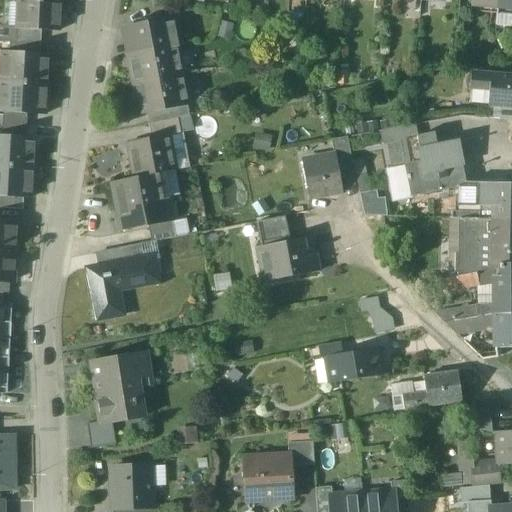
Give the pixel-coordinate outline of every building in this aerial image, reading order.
[(60,2),(17,0),(16,31),(40,32),(54,33),(58,33),(60,2)] [(497,0),(473,0),(472,7),(496,9),(497,0)] [(511,0),(497,0),(496,9),(511,10),(511,0)] [(492,25),(511,27),(511,14),(494,12),(492,25)] [(174,20),(158,23),(160,37),(163,37),(177,34),(174,20)] [(158,23),(130,29),(133,42),(160,37),(158,23)] [(40,32),(16,31),(15,42),(39,43),(40,32)] [(177,34),(163,37),(166,48),(175,46),(176,48),(179,47),(177,34)] [(160,37),(133,42),(135,54),(166,48),(163,37),(160,37)] [(15,42),(9,42),(9,55),(38,56),(39,43),(15,42)] [(135,54),(128,56),(134,85),(181,76),(176,48),(175,46),(166,48),(135,54)] [(9,55),(0,54),(0,83),(46,86),(47,57),(38,56),(9,55)] [(511,78),(470,75),(469,90),(489,91),(488,107),(493,107),(511,108),(511,78)] [(181,76),(134,85),(139,115),(146,114),(187,106),(181,76)] [(46,86),(0,83),(0,114),(2,114),(26,116),(44,116),(46,86)] [(187,106),(146,114),(148,125),(177,120),(189,117),(187,106)] [(511,108),(493,107),(492,119),(511,120),(511,108)] [(26,116),(2,114),(2,126),(26,127),(26,116)] [(177,120),(148,125),(150,139),(167,136),(167,137),(180,135),(177,120)] [(414,125),(379,132),(381,146),(388,145),(387,144),(417,138),(414,125)] [(26,127),(2,126),(1,138),(25,139),(26,127)] [(457,143),(436,147),(434,134),(417,138),(422,164),(424,171),(461,164),(457,143)] [(150,139),(127,144),(134,179),(162,174),(174,172),(167,137),(167,136),(150,139)] [(1,138),(0,137),(0,167),(32,169),(33,140),(25,139),(1,138)] [(346,138),(330,141),(334,161),(335,161),(336,168),(351,165),(346,138)] [(417,138),(387,144),(388,145),(393,171),(405,169),(404,167),(422,164),(417,138)] [(334,161),(301,167),(307,200),(341,194),(336,168),(335,161),(334,161)] [(461,164),(424,171),(422,164),(404,167),(405,169),(410,197),(455,188),(465,186),(461,164)] [(32,169),(0,167),(0,197),(22,199),(30,199),(32,169)] [(134,179),(111,184),(120,231),(147,226),(153,225),(153,223),(171,219),(162,174),(134,179)] [(465,186),(455,188),(455,219),(457,219),(478,219),(478,205),(475,205),(475,185),(465,186)] [(492,185),(475,185),(475,205),(478,205),(478,219),(478,220),(490,221),(492,185)] [(511,185),(492,185),(490,221),(511,221),(511,185)] [(376,211),(375,194),(361,194),(361,212),(376,211)] [(22,199),(0,197),(0,209),(22,211),(22,199)] [(284,218),(256,224),(259,244),(288,238),(284,218)] [(171,219),(153,223),(153,225),(147,226),(150,243),(174,239),(171,219)] [(478,219),(457,219),(457,254),(454,254),(454,274),(456,274),(456,279),(476,275),(499,270),(499,266),(490,266),(490,221),(478,220),(478,219)] [(0,221),(0,251),(14,253),(16,222),(0,221)] [(511,221),(490,221),(490,266),(499,266),(511,266),(511,221)] [(288,238),(259,244),(260,248),(257,249),(263,283),(318,272),(314,255),(305,256),(302,240),(289,243),(288,238)] [(139,245),(112,251),(115,264),(141,259),(139,245)] [(14,253),(0,251),(0,281),(9,282),(12,282),(14,253)] [(115,264),(85,270),(96,322),(124,316),(119,291),(158,283),(152,257),(141,259),(115,264)] [(478,286),(492,284),(493,293),(511,293),(511,266),(499,266),(499,270),(476,275),(478,286)] [(456,279),(442,282),(444,293),(478,286),(476,275),(456,279)] [(9,282),(0,281),(0,293),(2,294),(8,294),(9,282)] [(481,318),(493,316),(494,316),(511,316),(511,293),(493,293),(493,308),(476,307),(462,310),(464,320),(481,317),(481,318)] [(356,299),(358,313),(369,311),(372,332),(392,329),(389,311),(377,313),(375,296),(356,299)] [(0,305),(0,334),(10,335),(11,306),(2,305),(0,305)] [(462,310),(433,314),(442,324),(464,320),(462,310)] [(511,349),(511,316),(494,316),(494,342),(495,349),(511,349)] [(464,320),(442,324),(454,335),(481,330),(481,318),(481,317),(464,320)] [(10,335),(0,334),(0,365),(8,366),(10,335)] [(494,342),(463,343),(481,361),(496,358),(495,349),(494,342)] [(340,344),(318,347),(320,360),(325,359),(325,358),(342,355),(340,344)] [(342,355),(325,358),(325,359),(330,385),(381,377),(377,350),(342,355)] [(145,354),(90,363),(100,426),(135,420),(129,382),(149,379),(145,354)] [(8,366),(0,365),(0,393),(7,394),(8,366)] [(456,373),(423,378),(424,383),(425,394),(427,407),(460,403),(456,373)] [(424,383),(412,385),(414,395),(425,394),(424,383)] [(414,395),(401,397),(403,411),(427,407),(425,394),(414,395)] [(490,421),(468,422),(469,434),(470,434),(470,435),(491,434),(490,421)] [(511,432),(497,433),(498,466),(511,465),(511,432)] [(469,434),(458,435),(459,462),(472,461),(470,435),(470,434),(469,434)] [(0,491),(13,491),(11,438),(0,438),(0,491)] [(312,443),(287,444),(288,457),(289,457),(290,468),(313,467),(312,443)] [(288,457),(243,460),(245,502),(291,499),(290,468),(289,457),(288,457)] [(498,466),(472,469),(472,461),(459,462),(460,475),(461,486),(500,482),(498,466)] [(151,467),(110,469),(112,510),(152,508),(151,467)] [(460,475),(439,477),(440,488),(461,486),(460,475)] [(408,511),(405,482),(390,484),(390,490),(391,501),(393,501),(393,511),(408,511)] [(488,487),(460,490),(461,504),(466,504),(489,502),(488,487)] [(330,489),(315,490),(316,511),(330,511),(330,506),(331,506),(331,495),(330,489)] [(390,490),(360,492),(361,511),(393,511),(393,501),(391,501),(390,490)] [(361,511),(360,492),(331,495),(331,506),(330,506),(330,511),(361,511)] [(489,502),(466,504),(466,511),(487,511),(488,508),(489,507),(489,502)]
